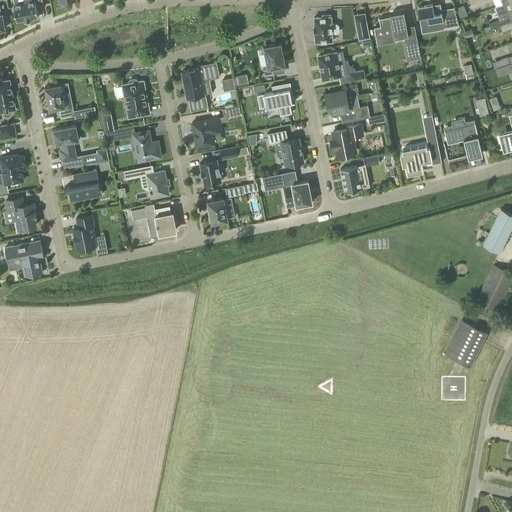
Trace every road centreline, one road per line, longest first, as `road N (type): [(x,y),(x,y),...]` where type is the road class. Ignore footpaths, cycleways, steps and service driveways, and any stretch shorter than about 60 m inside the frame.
road 1 (residential): [(330,212),(293,12)]
road 2 (residential): [(66,263),(24,65)]
road 3 (residential): [(330,212),(511,166)]
road 4 (residential): [(194,242),(158,60)]
road 5 (residential): [(18,46),(108,12),(195,0)]
road 6 (unclassified): [(469,511),(495,386),(511,349)]
road 7 (residential): [(158,60),(228,43),(293,12)]
road 8 (residential): [(194,242),(330,212)]
road 9 (residential): [(24,65),(158,60)]
road 10 (residential): [(66,263),(194,242)]
